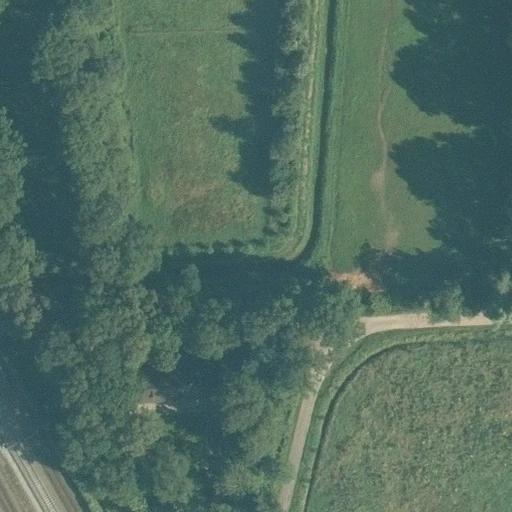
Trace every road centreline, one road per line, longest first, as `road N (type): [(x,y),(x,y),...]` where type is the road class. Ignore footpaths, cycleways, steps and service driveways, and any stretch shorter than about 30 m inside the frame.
road 1 (unclassified): [(285,511),(333,325),(86,342)]
road 2 (track): [(511,326),(333,325)]
